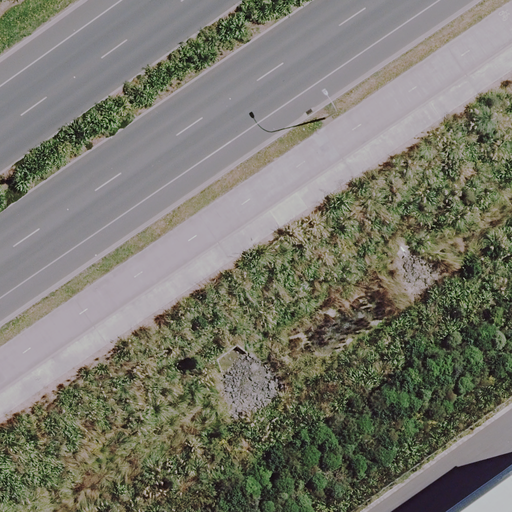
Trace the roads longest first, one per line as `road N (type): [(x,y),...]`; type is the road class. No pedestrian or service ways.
road 1 (secondary): [(377,0),(0,266)]
road 2 (secondary): [(0,95),(137,0)]
